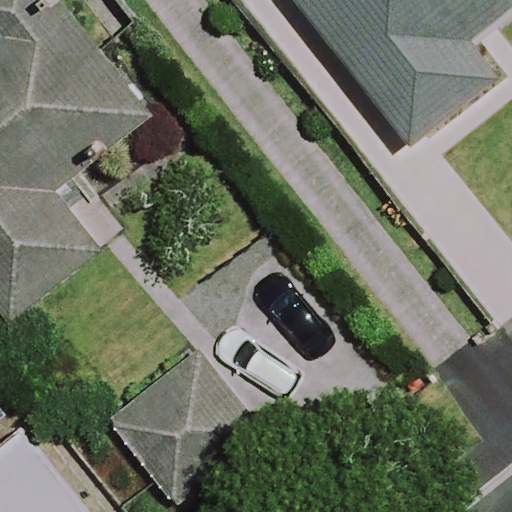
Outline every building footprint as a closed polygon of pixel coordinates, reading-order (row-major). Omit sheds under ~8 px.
[(153,111),(62,0),(0,0),(0,293),(20,318),(111,243),(63,184),(153,111)] [(511,9),(511,0),(309,0),(424,144),(510,75),(479,36),(511,9)] [(363,394),(298,294),(117,412),(181,511),(363,394)] [(0,425),(15,414),(0,394),(0,425)] [(95,511),(26,426),(0,447),(0,511),(95,511)]
